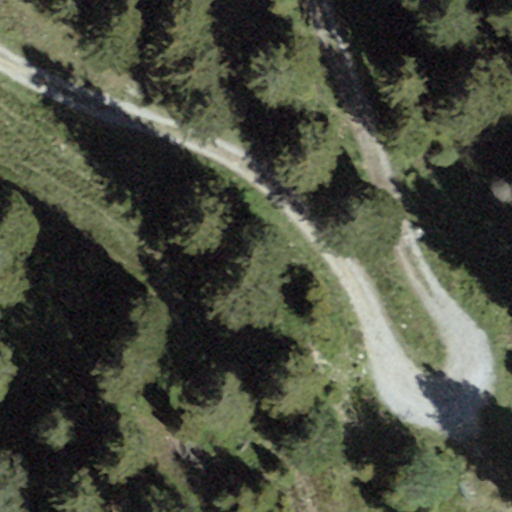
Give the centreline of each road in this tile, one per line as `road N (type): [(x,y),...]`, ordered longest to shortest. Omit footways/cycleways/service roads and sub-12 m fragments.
road 1 (track): [(0,44),(140,107),(296,229),(362,357),(394,370),(419,366),(429,354)]
road 2 (track): [(429,354),(435,334),(328,0)]
